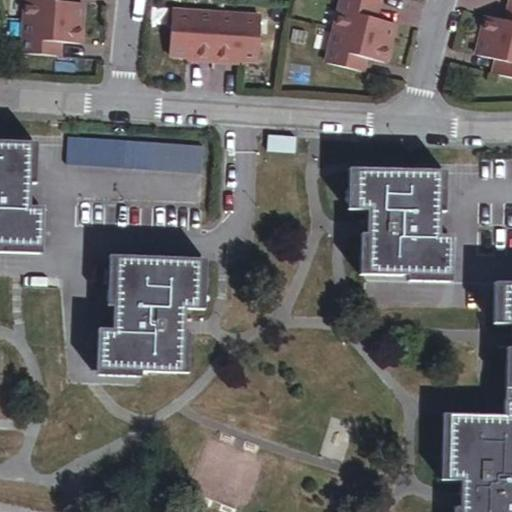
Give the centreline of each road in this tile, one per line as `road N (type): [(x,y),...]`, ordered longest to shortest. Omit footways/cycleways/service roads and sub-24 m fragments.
road 1 (residential): [(127,102),(416,123)]
road 2 (residential): [(0,94),(127,102)]
road 3 (residential): [(445,0),(416,123)]
